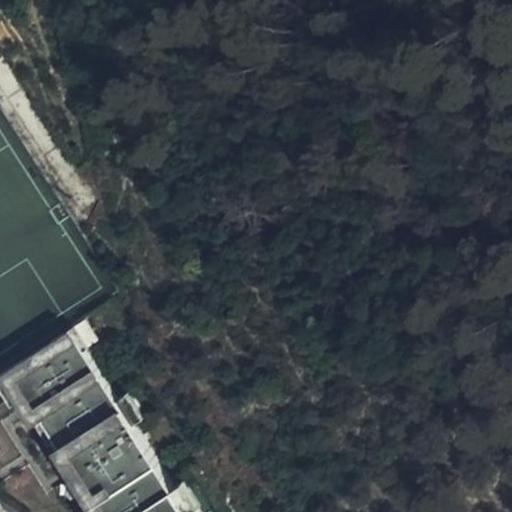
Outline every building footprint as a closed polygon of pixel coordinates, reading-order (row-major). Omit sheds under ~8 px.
[(64,332),(2,373),(24,406),(86,365),(64,332)] [(113,405),(86,365),(24,406),(34,423),(46,415),(63,440),(58,444),(74,468),(84,462),(98,483),(94,485),(111,511),(189,511),(134,427),(117,402),(113,405)] [(127,396),(117,402),(134,427),(143,421),(127,396)] [(46,415),(34,423),(40,431),(52,435),(58,444),(63,440),(46,415)] [(74,468),(58,444),(51,447),(76,484),(78,482),(97,511),(111,511),(94,485),(98,483),(84,462),(74,468)]
